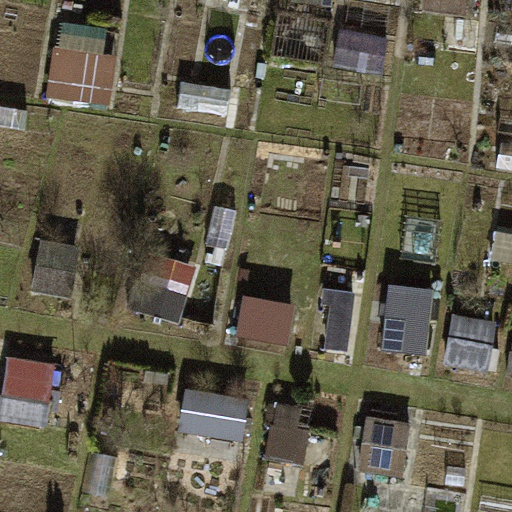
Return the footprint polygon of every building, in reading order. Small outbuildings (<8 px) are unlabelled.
[(119,104),(125,56),(64,50),(59,97),(119,104)] [(323,349),(361,351),(366,287),(328,285),(323,349)] [(436,355),(443,291),(400,286),(393,351),(436,355)] [(12,420),(60,422),(63,360),(14,358),(12,420)] [(191,429),(250,441),(258,402),(199,389),(191,429)]
